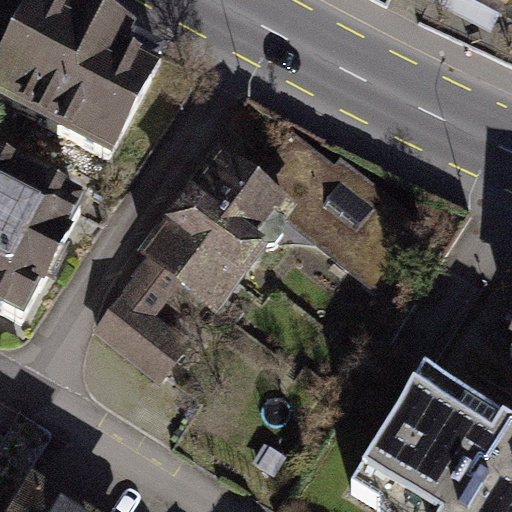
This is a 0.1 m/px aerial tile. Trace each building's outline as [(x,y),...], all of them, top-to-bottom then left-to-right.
[(511,0),(482,0),(511,15),(511,0)] [(191,108),(43,14),(0,82),(0,110),(136,196),(191,108)] [(315,228),(223,170),(108,349),(200,408),(315,228)] [(0,324),(27,339),(79,238),(0,196),(0,324)] [(511,354),(511,238),(495,230),(450,325),(511,354)] [(511,511),(511,448),(427,394),(353,510),(355,511),(511,511)] [(86,511),(42,483),(23,511),(86,511)]
